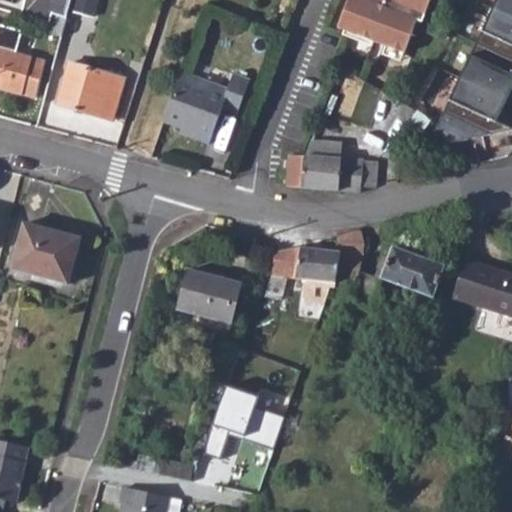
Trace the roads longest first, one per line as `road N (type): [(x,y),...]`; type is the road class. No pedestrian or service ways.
road 1 (residential): [(155,188),(304,221),(511,184)]
road 2 (residential): [(155,188),(60,511)]
road 3 (residential): [(0,144),(155,188)]
